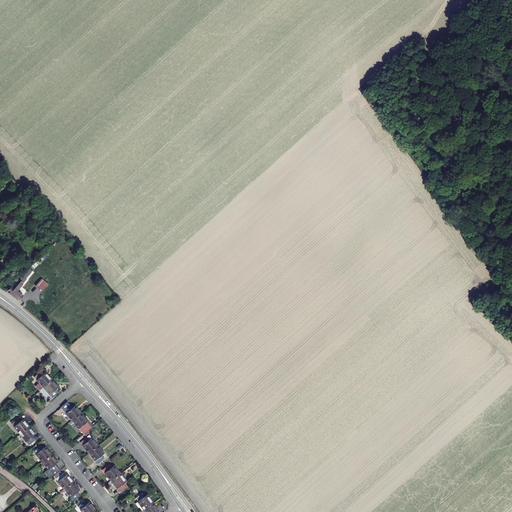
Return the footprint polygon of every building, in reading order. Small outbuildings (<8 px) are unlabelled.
[(34,271),(32,268),(24,275),(9,290),(20,301),(24,297),(19,291),(26,284),(24,282),(35,271),(34,271)] [(40,290),(46,283),(43,280),(37,287),(40,290)] [(40,392),(44,389),(53,381),(46,373),(44,376),(41,373),(35,379),(40,385),(37,388),(40,392)] [(44,389),(53,399),(59,393),(57,391),(60,388),(53,381),(44,389)] [(61,409),(73,422),(82,414),(76,406),(73,409),(68,403),(61,409)] [(73,422),(85,435),(91,429),(86,424),(89,421),(82,414),(73,422)] [(11,424),(20,434),(28,427),(22,420),(20,421),(17,418),(11,424)] [(20,434),(28,445),(35,439),(33,437),(35,435),(28,427),(20,434)] [(82,443),(91,453),(99,446),(93,438),(91,440),(88,438),(82,443)] [(34,451),(43,461),(51,454),(46,447),(43,449),(40,446),(34,451)] [(91,453),(100,463),(106,458),(104,456),(106,453),(99,446),(91,453)] [(45,472),(50,479),(61,470),(56,465),(58,463),(51,454),(43,461),(49,469),(45,472)] [(104,469),(113,480),(122,472),(116,464),(113,466),(110,464),(104,469)] [(113,480),(121,490),(128,485),(125,482),(128,480),(122,472),(113,480)] [(56,478),(65,489),(74,481),(68,473),(65,475),(63,473),(56,478)] [(65,489),(74,499),(81,494),(78,491),(81,489),(74,481),(65,489)] [(138,497),(146,508),(156,501),(150,493),(148,495),(146,492),(138,497)] [(79,505),(85,511),(92,511),(97,508),(90,500),(88,502),(85,500),(79,505)] [(146,508),(149,511),(159,511),(161,510),(156,501),(146,508)]
